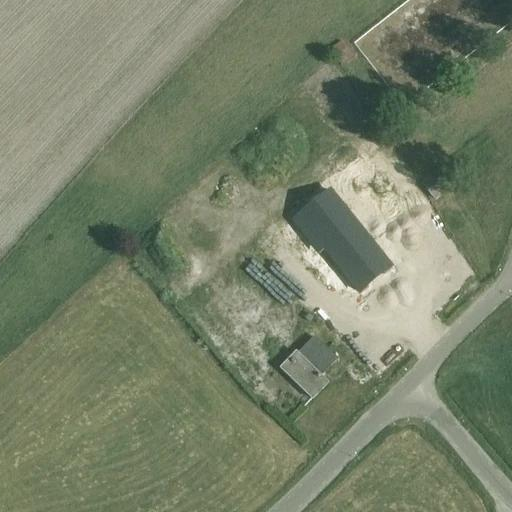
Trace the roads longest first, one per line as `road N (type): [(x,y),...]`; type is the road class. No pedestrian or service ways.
road 1 (unclassified): [(286,511),(407,388)]
road 2 (unclassified): [(407,388),(511,497)]
road 3 (unclassified): [(407,388),(511,286)]
